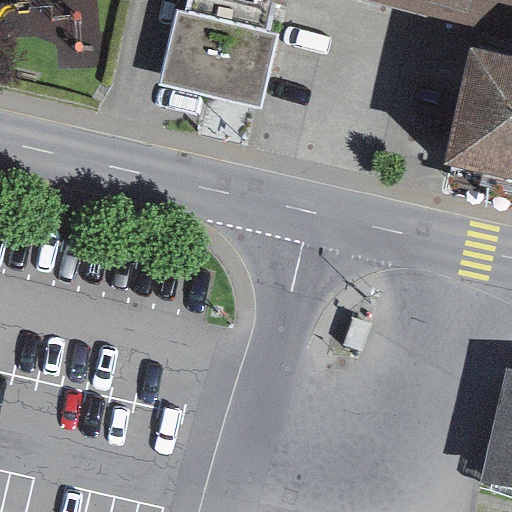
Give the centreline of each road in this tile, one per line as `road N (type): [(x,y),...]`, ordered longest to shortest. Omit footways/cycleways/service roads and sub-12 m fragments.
road 1 (tertiary): [(0,139),(308,211)]
road 2 (residential): [(308,211),(226,511)]
road 3 (tertiary): [(308,211),(511,256)]
